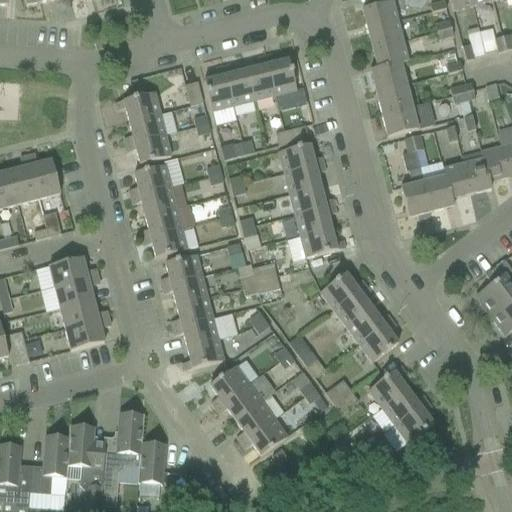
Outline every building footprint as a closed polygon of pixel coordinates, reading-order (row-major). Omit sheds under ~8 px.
[(22,0),(25,9),(47,3),(45,0),(22,0)] [(448,0),(452,15),(474,9),(471,0),(448,0)] [(471,0),(474,9),(494,4),(493,0),(471,0)] [(391,5),(361,12),(367,33),(397,25),(391,5)] [(430,8),(432,16),(445,12),(443,5),(430,8)] [(434,28),(438,43),(452,39),(448,24),(434,28)] [(397,25),(367,33),(372,53),(402,45),(397,25)] [(461,51),(465,65),(473,63),(472,58),(483,55),(477,30),(466,33),(469,49),(461,51)] [(511,50),(509,38),(501,40),(505,55),(511,52),(511,50)] [(494,42),(497,56),(505,55),(501,40),(494,42)] [(402,45),(372,53),(377,72),(377,73),(400,67),(407,65),(402,45)] [(271,58),(264,60),(274,100),(277,111),(298,106),(295,94),(288,63),(273,67),(271,58)] [(245,74),(253,105),(274,100),(264,60),(257,62),(259,70),(245,74)] [(459,66),(445,70),(447,78),(461,74),(459,66)] [(377,72),(369,74),(375,97),(405,89),(400,67),(377,73),(377,72)] [(222,71),(232,110),(253,105),(245,74),(231,77),(229,69),(222,71)] [(203,84),(210,115),(232,110),(222,71),(215,72),(217,81),(203,84)] [(184,88),(190,110),(202,106),(196,85),(184,88)] [(449,93),(451,101),(472,96),(470,87),(449,93)] [(405,89),(375,97),(381,119),(422,109),(421,108),(411,110),(405,89)] [(124,112),(128,126),(159,118),(153,96),(114,107),(116,114),(124,112)] [(451,101),(453,108),(474,102),(472,96),(451,101)] [(381,119),(387,141),(417,133),(427,130),(422,109),(381,119)] [(123,142),(125,149),(164,139),(159,118),(128,126),(132,140),(123,142)] [(192,122),(195,131),(207,128),(205,119),(192,122)] [(471,119),(463,121),(465,131),(466,136),(474,134),(473,129),(471,119)] [(195,131),(197,139),(209,136),(207,128),(195,131)] [(275,137),(278,149),(307,142),(304,129),(275,137)] [(444,132),(449,146),(456,144),(451,130),(444,132)] [(418,138),(409,140),(413,155),(422,153),(418,138)] [(135,154),(139,168),(170,160),(164,139),(125,149),(127,156),(135,154)] [(409,140),(403,142),(403,143),(407,157),(413,155),(409,140)] [(241,146),(244,158),(253,156),(249,143),(241,146)] [(233,148),(236,161),(244,158),(241,146),(233,148)] [(511,147),(499,151),(507,181),(511,179),(511,147)] [(277,156),(283,178),(322,168),(321,161),(312,163),(308,148),(277,156)] [(480,163),(488,193),(490,192),(489,185),(507,181),(499,151),(479,155),(481,162),(480,163)] [(26,159),(37,203),(59,197),(50,164),(36,167),(34,157),(26,159)] [(8,175),(17,208),(37,203),(26,159),(19,161),(21,171),(8,175)] [(460,168),(468,198),(488,193),(480,163),(460,168)] [(205,172),(208,181),(220,178),(218,168),(205,172)] [(283,178),(288,199),(319,191),(316,177),(324,175),(322,168),(283,178)] [(460,168),(442,173),(444,180),(450,203),(451,203),(468,198),(460,168)] [(128,194),(130,201),(169,191),(164,169),(133,177),(137,192),(128,194)] [(411,188),(400,191),(407,221),(428,216),(421,186),(418,173),(417,171),(411,173),(407,174),(411,188)] [(0,212),(17,208),(8,175),(0,176),(0,212)] [(208,181),(210,189),(222,185),(220,178),(208,181)] [(239,179),(228,182),(230,191),(242,188),(239,179)] [(444,180),(421,186),(428,216),(449,211),(453,210),(451,203),(450,203),(444,180)] [(230,191),(232,200),(244,197),(242,188),(230,191)] [(140,205),(144,219),(175,211),(169,191),(130,201),(132,208),(140,205)] [(288,199),(294,220),(333,209),(331,203),(323,205),(319,191),(288,199)] [(139,235),(141,242),(180,232),(192,229),(187,208),(186,209),(144,219),(147,233),(139,235)] [(294,220),(299,240),(330,232),(327,219),(335,216),(333,209),(294,220)] [(216,214),(218,222),(232,219),(230,210),(216,214)] [(45,232),(47,241),(60,237),(55,216),(42,219),(45,232)] [(218,222),(220,230),(234,227),(232,219),(218,222)] [(239,224),(241,233),(253,230),(251,221),(239,224)] [(241,233),(243,240),(255,237),(253,230),(241,233)] [(33,235),(36,244),(47,241),(45,232),(33,235)] [(151,247),(155,262),(186,254),(180,232),(141,242),(143,249),(151,247)] [(299,240),(305,262),(344,252),(342,244),(334,247),(330,232),(299,240)] [(3,243),(6,252),(18,248),(16,240),(3,243)] [(238,247),(226,250),(228,260),(236,258),(240,257),(241,257),(239,247),(238,247)] [(270,248),(246,254),(249,264),(260,261),(264,258),(272,256),(270,248)] [(159,283),(161,290),(201,280),(195,258),(164,266),(168,281),(159,283)] [(48,270),(53,291),(97,280),(95,272),(85,275),(81,261),(48,270)] [(475,300),(489,319),(511,302),(511,289),(509,285),(511,283),(511,281),(508,276),(511,274),(504,264),(484,278),(491,288),(475,300)] [(240,283),(242,292),(276,283),(272,267),(251,272),(253,280),(240,283)] [(319,296),(332,314),(365,290),(360,284),(353,289),(345,277),(319,296)] [(53,291),(59,312),(92,303),(89,290),(99,287),(97,280),(53,291)] [(171,295),(175,309),(206,301),(201,280),(161,290),(163,297),(171,295)] [(257,296),(261,309),(281,303),(279,292),(276,283),(242,292),(244,300),(257,296)] [(332,314),(345,331),(371,312),(362,300),(369,295),(365,290),(332,314)] [(5,291),(0,292),(0,305),(8,303),(5,291)] [(170,325),(172,332),(211,322),(206,301),(175,309),(178,323),(170,325)] [(511,332),(511,302),(489,319),(504,339),(511,332)] [(0,305),(3,317),(11,315),(8,303),(0,305)] [(59,312),(64,333),(107,322),(106,314),(96,317),(92,303),(59,312)] [(345,331),(358,348),(390,324),(386,318),(379,323),(371,312),(345,331)] [(247,323),(252,330),(263,323),(258,316),(247,323)] [(64,333),(69,354),(103,346),(100,332),(109,329),(107,322),(64,333)] [(182,337),(186,351),(217,343),(211,322),(172,332),(174,339),(182,337)] [(252,330),(257,337),(268,330),(263,323),(252,330)] [(358,348),(371,366),(397,347),(388,335),(395,330),(390,324),(358,348)] [(21,335),(8,338),(10,347),(23,344),(21,335)] [(181,367),(183,375),(222,364),(217,343),(186,351),(189,365),(181,367)] [(10,347),(16,368),(28,365),(23,344),(10,347)] [(295,357),(300,364),(311,356),(306,349),(295,357)] [(272,358),(278,366),(289,358),(283,351),(272,358)] [(311,356),(300,364),(305,371),(316,363),(311,356)] [(278,366),(283,373),(293,365),(289,358),(278,366)] [(234,370),(209,389),(217,401),(210,406),(215,412),(248,388),(247,387),(235,370),(234,370)] [(367,394),(380,412),(406,393),(397,381),(404,376),(399,370),(367,394)] [(324,397),(331,407),(349,394),(342,384),(324,397)] [(309,386),(298,394),(303,401),(314,393),(309,386)] [(226,412),(234,424),(260,405),(248,388),(215,412),(219,418),(226,412)] [(303,401),(308,408),(319,400),(314,393),(303,401)] [(380,412),(372,418),(385,435),(393,429),(426,405),(421,399),(414,404),(406,393),(380,412)] [(331,407),(339,418),(357,405),(349,394),(331,407)] [(236,441),(240,447),(273,423),(260,405),(234,424),(243,436),(236,441)] [(385,435),(384,436),(397,454),(432,428),(423,416),(430,411),(426,405),(393,429),(385,435)] [(103,463),(99,510),(114,511),(116,476),(122,474),(122,470),(138,471),(139,459),(140,446),(143,418),(118,416),(115,457),(116,457),(116,464),(103,463)] [(251,447),(260,460),(286,441),(273,423),(240,447),(244,453),(251,447)] [(84,511),(99,511),(99,510),(103,463),(90,462),(93,431),(68,429),(67,441),(68,441),(64,494),(65,494),(66,482),(79,483),(79,489),(84,495),(86,496),(84,511)] [(50,498),(64,499),(64,494),(68,441),(67,441),(44,439),(42,471),(29,470),(29,477),(30,477),(28,497),(29,497),(50,498)] [(138,471),(136,487),(139,487),(138,500),(158,501),(159,488),(161,489),(164,448),(140,446),(139,459),(138,471)] [(14,510),(27,511),(29,497),(28,497),(30,477),(29,477),(17,476),(19,450),(0,448),(0,506),(14,508),(14,510)] [(271,459),(278,469),(287,462),(280,452),(271,459)] [(322,461),(332,475),(343,467),(333,454),(322,461)] [(368,459),(363,461),(366,469),(375,466),(374,462),(368,459)] [(178,478),(198,506),(217,501),(193,468),(178,478)]
